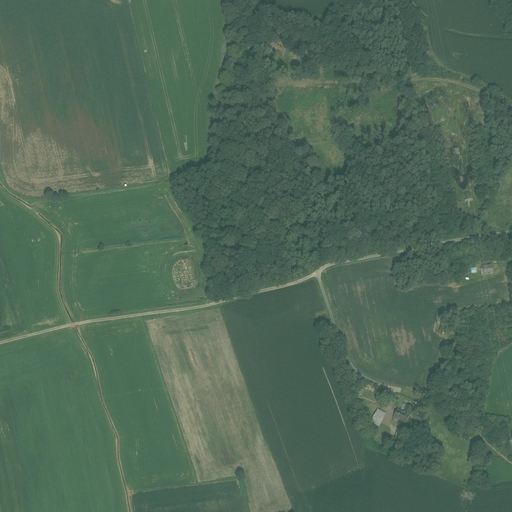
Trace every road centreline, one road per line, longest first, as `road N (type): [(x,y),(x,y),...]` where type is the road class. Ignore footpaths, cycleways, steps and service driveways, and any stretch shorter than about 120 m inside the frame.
road 1 (track): [(319,273),(199,308),(0,343)]
road 2 (track): [(319,273),(274,90),(227,6)]
road 3 (track): [(511,120),(452,81),(271,82)]
